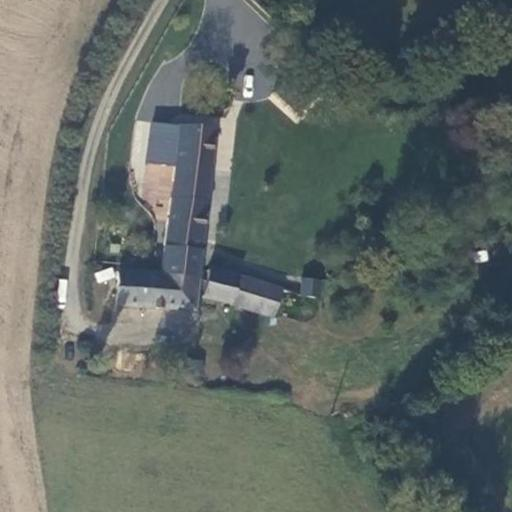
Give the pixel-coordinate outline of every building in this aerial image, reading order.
[(193,283),(209,133),(151,126),(147,163),(169,166),(157,279),(193,283)] [(229,307),(237,278),(208,271),(201,299),(229,307)] [(133,310),(135,277),(115,276),(112,308),(133,310)] [(189,316),(193,283),(157,279),(135,277),(133,310),(189,316)] [(268,317),(277,287),(237,278),(229,307),(268,317)] [(317,300),(320,281),(301,278),(298,297),(317,300)]
